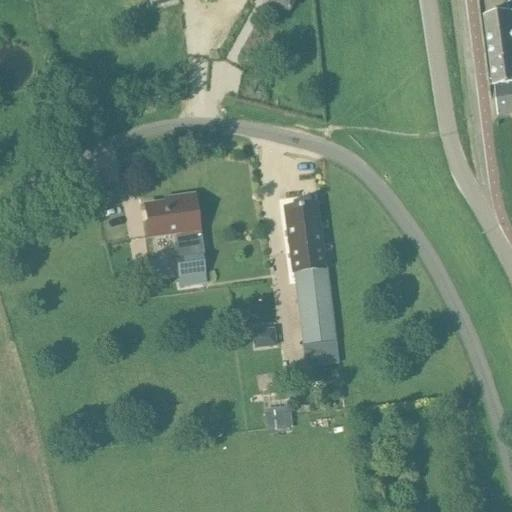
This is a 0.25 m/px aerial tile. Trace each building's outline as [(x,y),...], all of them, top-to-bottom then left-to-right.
[(507,14),(485,17),(492,66),(511,63),(511,0),(505,1),(507,14)] [(511,63),(492,66),(495,88),(498,115),(511,113),(511,63)] [(149,239),(178,235),(179,245),(173,246),(175,260),(202,257),(194,197),(173,200),(173,204),(145,208),(149,239)] [(327,269),(324,268),(316,206),(285,210),(293,274),(302,347),(313,346),(336,344),(327,269)] [(202,257),(175,260),(180,290),(206,286),(202,257)] [(264,412),(267,433),(292,430),(290,409),(264,412)]
